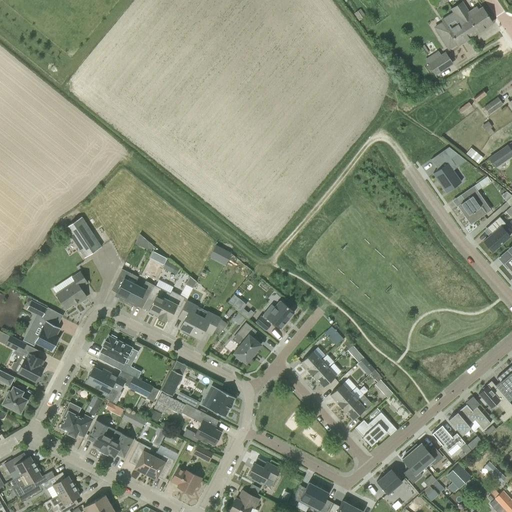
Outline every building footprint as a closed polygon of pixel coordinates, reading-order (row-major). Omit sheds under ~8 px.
[(452,9),(453,12),(457,18),(456,18),(469,38),(492,23),(482,8),(471,16),(462,3),(452,9)] [(449,49),(457,44),(457,45),(469,38),(456,18),(445,25),(443,22),(435,28),(449,49)] [(438,65),(434,59),(428,63),(432,69),(438,65)] [(483,90),(473,98),(477,103),(487,96),(483,90)] [(503,104),(498,97),(484,107),(489,114),(503,104)] [(464,116),(474,109),(469,102),(459,108),(464,116)] [(489,158),(495,167),(511,155),(511,152),(507,146),(489,158)] [(451,159),(457,154),(449,147),(431,159),(438,170),(433,173),(446,193),(461,182),(453,171),(455,169),(454,166),(455,165),(451,159)] [(470,158),(478,164),(483,158),(475,152),(470,158)] [(487,176),(477,183),(481,188),(491,181),(487,176)] [(482,200),(473,186),(460,195),(464,201),(456,207),(469,225),(484,215),(476,204),(482,200)] [(511,195),(507,190),(501,196),(510,205),(511,203),(511,195)] [(65,228),(84,258),(101,247),(81,217),(65,228)] [(499,217),(487,228),(492,234),(483,242),(492,252),(510,236),(501,227),(505,224),(499,217)] [(143,247),(146,240),(139,234),(135,243),(143,247)] [(209,256),(216,260),(221,252),(229,256),(231,254),(215,246),(209,256)] [(171,264),(165,261),(162,267),(168,270),(171,264)] [(118,300),(125,303),(134,284),(138,277),(122,269),(111,290),(116,293),(115,296),(119,298),(118,300)] [(72,277),(75,282),(56,295),(65,309),(78,300),(79,302),(86,297),(80,287),(87,282),(80,272),(72,277)] [(185,284),(193,288),(196,281),(190,276),(189,276),(185,284)] [(158,280),(156,286),(170,291),(172,285),(158,280)] [(142,288),(134,284),(125,303),(131,306),(132,304),(136,307),(136,306),(142,309),(147,298),(154,285),(145,281),(142,288)] [(170,293),(154,285),(147,298),(153,301),(148,310),(154,313),(154,315),(158,317),(170,293)] [(158,317),(157,317),(165,321),(166,319),(169,321),(177,306),(180,307),(185,298),(171,291),(170,293),(158,317)] [(227,302),(246,314),(248,311),(243,308),(246,302),(233,293),(227,302)] [(42,317),(47,309),(31,301),(26,309),(42,317)] [(189,336),(199,316),(194,313),(197,306),(186,301),(179,316),(184,319),(179,329),(183,331),(182,333),(189,336)] [(280,329),(294,312),(280,301),(275,307),(272,305),(262,317),(260,316),(255,322),(266,331),(271,325),(270,324),(272,323),(280,329)] [(199,316),(189,336),(195,339),(196,337),(200,339),(205,329),(213,333),(220,318),(208,312),(204,318),(199,316)] [(244,318),(238,313),(233,319),(239,324),(244,318)] [(221,334),(226,322),(220,318),(214,331),(221,334)] [(56,336),(60,328),(46,321),(42,329),(38,327),(35,333),(28,330),(23,340),(34,346),(36,343),(52,351),(59,338),(56,336)] [(256,331),(245,322),(237,333),(244,339),(233,353),(237,356),(235,358),(241,362),(242,360),(246,363),(251,357),(256,351),(261,345),(251,337),(256,331)] [(21,352),(25,344),(10,336),(6,345),(21,352)] [(134,360),(133,360),(127,357),(131,348),(109,336),(106,342),(105,341),(103,346),(104,346),(101,352),(110,356),(106,363),(133,377),(137,379),(141,372),(131,366),(134,360)] [(351,353),(355,349),(352,345),(348,348),(347,349),(351,353)] [(301,362),(308,370),(308,371),(321,360),(313,351),(301,362)] [(40,367),(43,361),(29,353),(26,359),(20,356),(17,362),(13,362),(11,366),(13,369),(18,372),(36,382),(43,368),(40,367)] [(357,363),(362,369),(368,363),(363,358),(357,363)] [(315,380),(316,379),(328,368),(321,360),(308,371),(308,370),(307,371),(315,380)] [(111,387),(119,391),(125,380),(103,369),(102,371),(93,367),(86,382),(108,394),(111,387)] [(336,376),(328,368),(316,379),(323,387),(336,376)] [(14,377),(0,370),(0,380),(10,386),(14,377)] [(182,375),(172,370),(161,391),(172,396),(182,375)] [(370,374),(374,379),(379,375),(375,370),(370,374)] [(511,390),(511,377),(507,371),(504,374),(503,373),(496,378),(500,382),(495,386),(497,388),(509,402),(511,399),(511,391),(511,390)] [(152,387),(137,379),(133,377),(128,387),(147,397),(152,387)] [(384,384),(380,380),(378,382),(375,385),(380,390),(385,385),(384,384)] [(338,403),(350,392),(342,384),(330,395),(337,403),(338,403)] [(235,397),(219,389),(211,385),(205,399),(202,405),(225,417),(228,410),(229,410),(231,405),(231,404),(235,397)] [(23,391),(15,387),(13,386),(10,391),(9,390),(2,404),(20,413),(27,400),(21,396),(23,391)] [(511,405),(509,402),(497,388),(492,392),(487,386),(478,394),(482,397),(480,399),(485,405),(487,403),(491,408),(497,403),(507,414),(511,409),(511,405)] [(197,407),(200,401),(179,392),(176,397),(197,407)] [(358,400),(357,400),(350,392),(338,403),(337,403),(345,412),(358,400)] [(345,412),(353,420),(371,403),(363,395),(357,400),(358,400),(345,412)] [(105,408),(121,416),(124,408),(108,401),(105,408)] [(191,417),(195,409),(185,404),(181,412),(191,417)] [(491,423),(477,407),(472,411),(466,404),(457,412),(468,426),(468,425),(475,420),(483,430),(491,423)] [(372,418),(379,411),(376,408),(369,415),(372,418)] [(125,410),(122,419),(142,427),(146,418),(125,410)] [(83,438),(84,438),(93,420),(84,415),(82,419),(67,411),(63,418),(65,419),(60,427),(69,431),(68,433),(75,437),(77,433),(84,437),(83,438)] [(371,446),(386,432),(383,428),(390,422),(381,412),(367,424),(372,429),(363,437),(371,446)] [(468,426),(457,412),(448,420),(462,436),(471,428),(468,425),(468,426)] [(161,416),(154,413),(151,418),(158,421),(161,416)] [(96,420),(87,438),(94,442),(92,446),(99,449),(98,451),(103,453),(115,430),(96,420)] [(218,438),(221,433),(221,432),(215,429),(216,427),(203,420),(194,437),(207,444),(208,442),(214,445),(215,444),(216,444),(219,438),(218,438)] [(442,425),(432,434),(447,452),(457,444),(460,447),(465,443),(456,433),(452,437),(442,425)] [(492,425),(485,432),(488,435),(495,429),(492,425)] [(115,430),(103,453),(107,455),(108,454),(115,457),(117,454),(124,457),(133,439),(115,430)] [(175,440),(166,435),(164,440),(173,444),(175,440)] [(139,442),(129,462),(136,466),(135,468),(141,471),(141,472),(140,471),(140,472),(144,476),(154,457),(148,454),(151,448),(139,442)] [(416,445),(410,450),(424,466),(430,462),(434,465),(443,457),(434,447),(428,452),(421,443),(417,446),(416,445)] [(466,444),(461,449),(466,455),(471,450),(466,444)] [(193,454),(208,461),(212,453),(198,446),(193,454)] [(419,471),(424,466),(410,450),(404,455),(405,456),(402,459),(409,468),(403,473),(413,483),(422,476),(419,471)] [(157,476),(164,480),(174,460),(162,454),(159,460),(154,457),(144,476),(149,477),(150,476),(149,476),(149,475),(156,478),(157,476)] [(20,475),(37,466),(34,461),(33,461),(30,456),(19,463),(16,457),(4,464),(10,474),(17,470),(20,475)] [(254,463),(248,476),(263,484),(266,477),(274,481),(280,470),(266,462),(263,468),(254,463)] [(459,465),(448,476),(459,488),(471,477),(459,465)] [(14,479),(13,479),(11,481),(14,486),(20,497),(35,487),(32,482),(41,476),(38,472),(40,471),(37,466),(20,475),(14,479)] [(178,468),(171,481),(183,488),(182,489),(191,494),(196,485),(198,486),(202,478),(186,470),(185,471),(178,468)] [(402,482),(391,469),(376,482),(387,494),(402,482)] [(71,481),(68,476),(58,482),(54,476),(43,483),(47,489),(53,498),(75,485),(72,480),(71,481)] [(436,480),(433,483),(441,491),(444,488),(436,480)] [(78,490),(75,485),(53,498),(51,499),(55,506),(58,504),(62,511),(67,509),(64,505),(80,496),(77,491),(78,490)] [(306,510),(317,490),(314,489),(314,488),(313,488),(313,489),(306,486),(303,492),(297,489),(290,502),(306,510)] [(320,492),(317,490),(306,510),(309,511),(325,511),(329,505),(323,502),(326,496),(320,493),(320,492),(320,491),(320,492)] [(511,511),(511,500),(503,490),(495,497),(501,505),(495,510),(496,511),(511,511)] [(259,499),(243,491),(238,499),(236,498),(229,511),(228,511),(248,511),(251,507),(254,509),(259,499)] [(114,511),(113,508),(111,503),(110,504),(105,495),(83,507),(85,511),(114,511)] [(349,511),(353,504),(350,502),(349,504),(342,500),(339,506),(333,503),(328,511),(349,511)]
